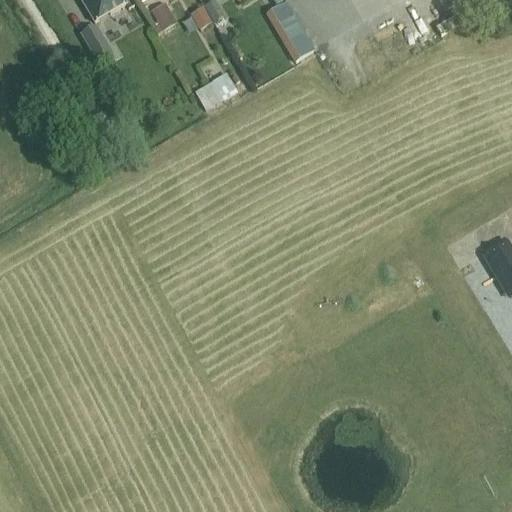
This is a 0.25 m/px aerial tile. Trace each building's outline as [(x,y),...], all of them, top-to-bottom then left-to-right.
[(122,0),(84,0),(85,1),(81,3),(95,25),(126,7),(122,0)] [(215,2),(204,8),(214,25),(225,18),(215,2)] [(286,5),(266,17),(294,66),(315,54),(286,5)] [(152,15),(163,33),(176,25),(165,7),(152,15)] [(175,17),(181,29),(194,24),(188,11),(175,17)] [(80,37),(97,66),(112,57),(96,28),(80,37)] [(212,84),(195,95),(206,114),(224,103),(212,84)] [(510,270),(511,273),(511,254),(506,245),(486,257),(498,277),(510,270)]
